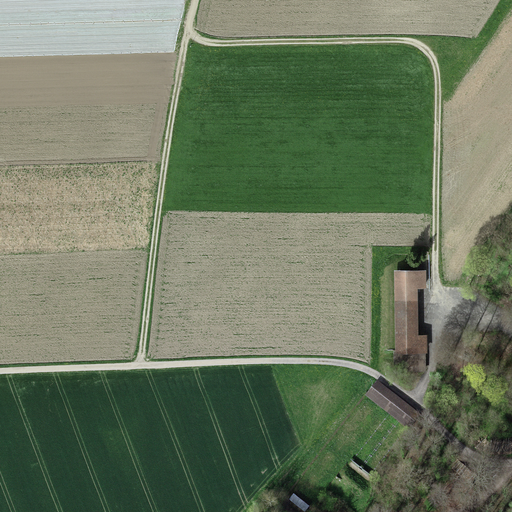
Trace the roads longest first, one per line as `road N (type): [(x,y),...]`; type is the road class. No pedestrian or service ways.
road 1 (track): [(187,24),(206,41),(396,39),(427,51),(438,103),(434,297)]
road 2 (track): [(140,365),(347,363),(383,379),(472,454),(511,462)]
road 3 (track): [(195,0),(162,147),(140,365)]
road 4 (track): [(0,370),(140,365)]
